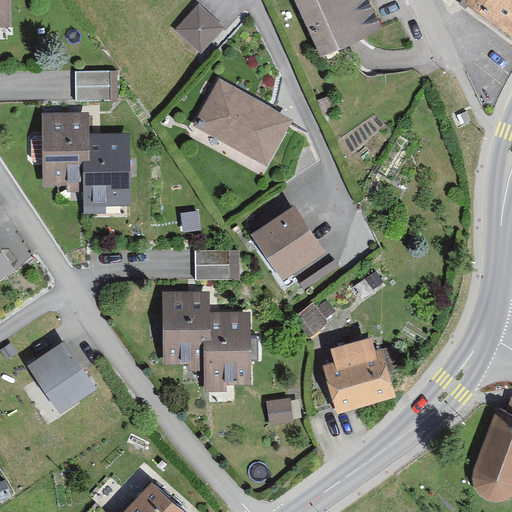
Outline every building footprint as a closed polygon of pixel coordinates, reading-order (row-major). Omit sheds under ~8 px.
[(349,0),(301,0),(322,52),(361,36),(347,1),(349,0)] [(511,27),(511,0),(463,0),(509,31),(511,27)] [(222,28),(197,7),(177,31),(202,52),(222,28)] [(111,74),(75,76),(77,106),(112,105),(111,74)] [(289,119),(220,83),(198,124),(267,160),(289,119)] [(47,183),(83,183),(83,203),(125,203),(125,137),(89,137),(89,119),(47,119),(47,183)] [(315,249),(292,216),(258,240),(281,273),(315,249)] [(0,283),(17,273),(0,247),(0,283)] [(237,279),(236,250),(193,251),(194,280),(237,279)] [(164,361),(201,361),(201,381),(244,381),(244,314),(207,314),(207,295),(164,295),(164,361)] [(327,326),(313,306),(292,320),(306,340),(327,326)] [(371,349),(368,337),(330,348),(335,363),(324,366),(338,411),(398,394),(383,345),(371,349)] [(98,389),(68,344),(31,369),(61,414),(98,389)] [(295,421),(293,401),(268,404),(270,424),(295,421)] [(511,402),(509,412),(498,408),(473,475),(474,484),(476,491),(480,495),(487,500),(494,502),(503,503),(510,501),(511,499),(511,402)] [(186,511),(156,484),(130,511),(186,511)]
